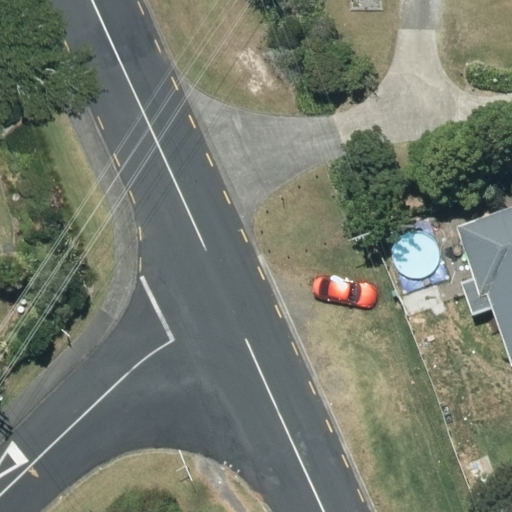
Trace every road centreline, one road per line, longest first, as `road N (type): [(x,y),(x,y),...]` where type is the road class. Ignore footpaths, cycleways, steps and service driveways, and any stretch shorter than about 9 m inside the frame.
road 1 (tertiary): [(95,0),(239,311)]
road 2 (residential): [(0,508),(174,344),(239,311)]
road 3 (tertiary): [(239,311),(325,511)]
